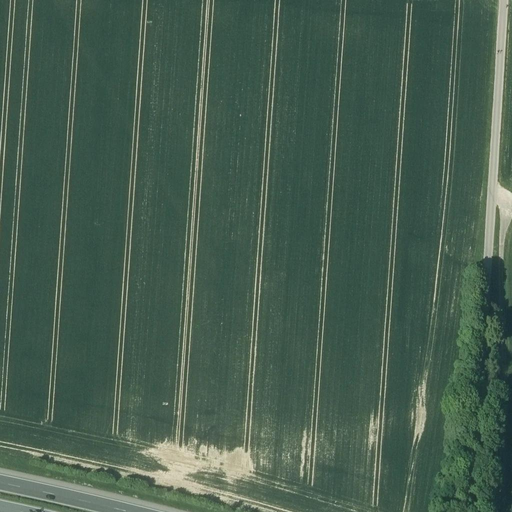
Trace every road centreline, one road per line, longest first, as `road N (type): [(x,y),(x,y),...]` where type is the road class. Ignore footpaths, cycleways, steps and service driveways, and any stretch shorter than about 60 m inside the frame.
road 1 (track): [(503,0),(468,511)]
road 2 (track): [(498,511),(503,210),(491,196)]
